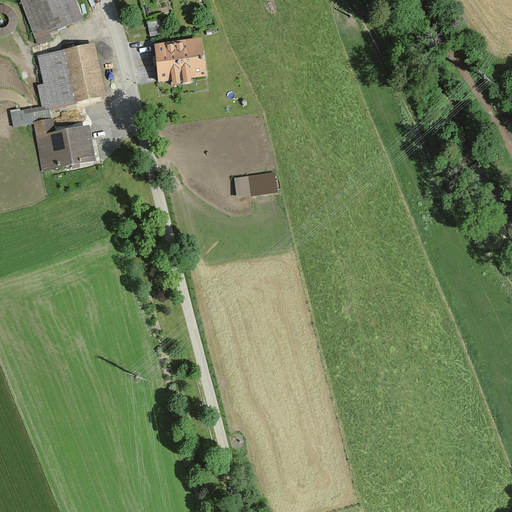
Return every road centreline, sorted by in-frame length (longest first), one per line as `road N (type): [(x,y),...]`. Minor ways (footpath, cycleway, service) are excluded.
road 1 (unclassified): [(157,178),(236,511)]
road 2 (residential): [(105,0),(157,178)]
road 3 (track): [(511,149),(417,0)]
